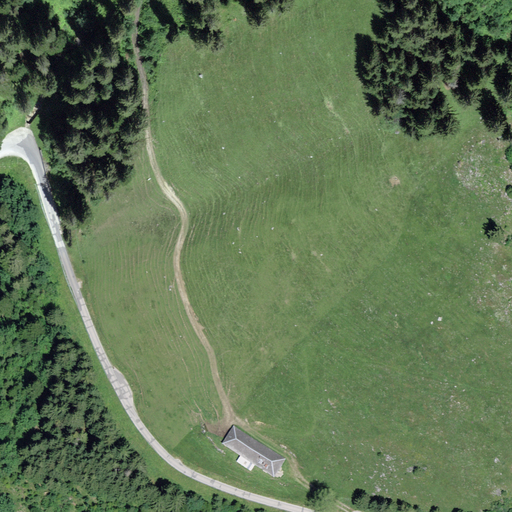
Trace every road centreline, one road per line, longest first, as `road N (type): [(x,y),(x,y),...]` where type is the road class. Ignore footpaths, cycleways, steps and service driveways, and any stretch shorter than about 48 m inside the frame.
road 1 (track): [(353,511),(302,482),(287,451),(230,415),(184,298),(176,255),(181,203),(152,163),(138,75),(141,0)]
road 2 (unclassified): [(305,511),(192,474),(158,448),(101,356),(31,152),(16,141),(0,145)]
